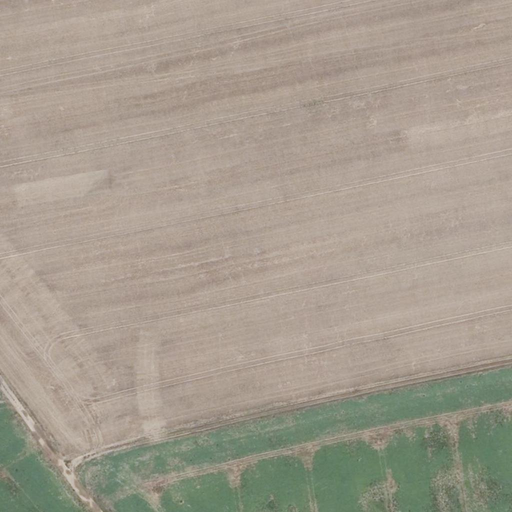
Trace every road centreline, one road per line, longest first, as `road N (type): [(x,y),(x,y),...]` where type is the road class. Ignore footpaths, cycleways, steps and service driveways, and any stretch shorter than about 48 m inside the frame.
road 1 (track): [(511,355),(72,462)]
road 2 (track): [(0,381),(107,511)]
